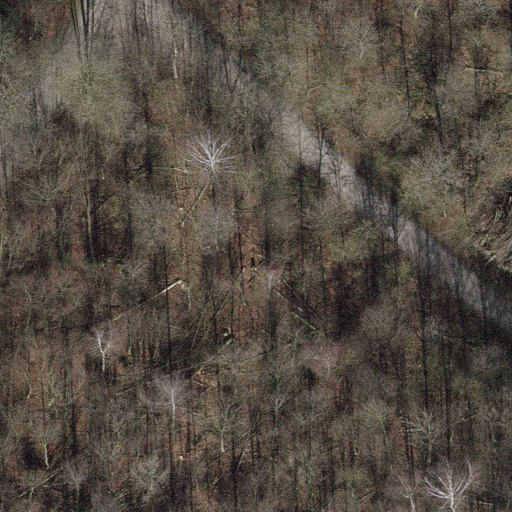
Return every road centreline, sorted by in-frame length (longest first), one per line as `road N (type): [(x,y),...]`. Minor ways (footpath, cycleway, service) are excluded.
road 1 (track): [(143,0),(370,214),(511,315)]
road 2 (track): [(115,0),(0,149)]
